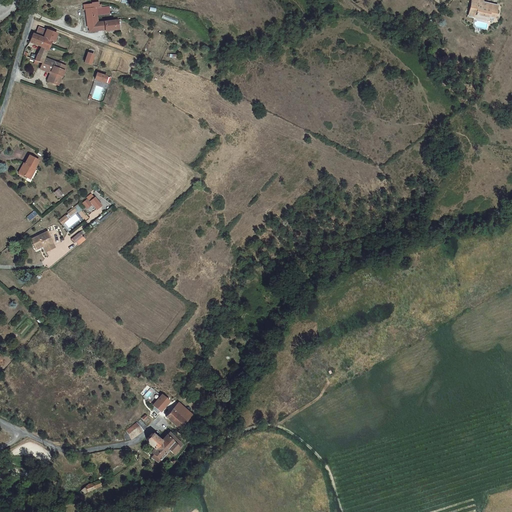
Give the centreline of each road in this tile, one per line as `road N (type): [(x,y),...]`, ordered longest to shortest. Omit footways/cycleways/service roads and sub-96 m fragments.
road 1 (track): [(159,423),(197,447),(245,430),(290,430),(320,456),(340,511)]
road 2 (unclassified): [(0,421),(62,449),(130,442),(159,423)]
